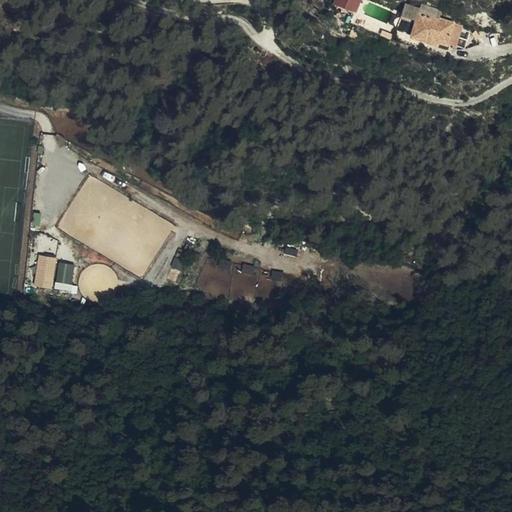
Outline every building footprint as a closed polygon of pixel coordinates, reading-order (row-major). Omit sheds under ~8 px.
[(355,13),(360,0),(335,0),(334,4),(355,13)] [(448,43),(454,23),(420,13),(413,35),(439,43),(440,41),(448,43)] [(458,24),(454,23),(448,43),(452,44),(458,24)] [(54,287),(59,256),(41,253),(35,284),(54,287)] [(61,260),(56,287),(73,290),(78,264),(61,260)]
